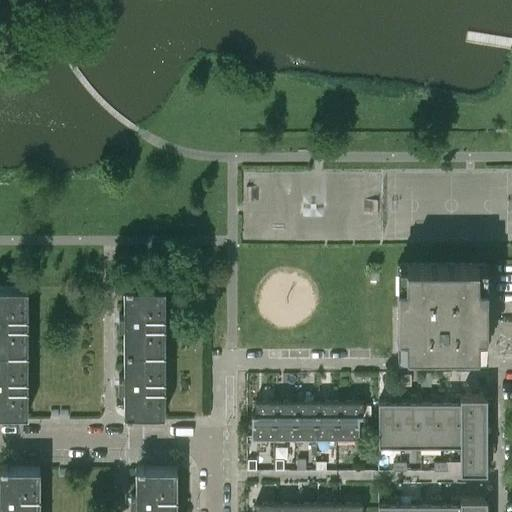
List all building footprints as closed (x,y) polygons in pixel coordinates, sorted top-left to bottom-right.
[(486,262),(396,262),(396,351),(479,350),(486,351),(486,262)] [(378,271),(370,271),(369,279),(377,279),(378,271)] [(119,312),(118,312),(118,325),(119,325),(119,324),(123,324),(123,350),(164,350),(164,286),(131,286),(131,285),(125,285),(125,286),(123,286),(123,313),(119,313),(119,312)] [(0,349),(26,350),(26,286),(0,286),(0,349)] [(26,350),(0,349),(0,413),(26,413),(26,350)] [(164,350),(123,350),(123,376),(119,376),(119,374),(118,374),(118,386),(118,388),(119,388),(119,387),(123,387),(123,413),(125,413),(125,415),(131,415),(131,413),(164,413),(164,350)] [(400,444),(400,400),(400,393),(389,393),(389,400),(377,400),(377,444),(400,444)] [(420,444),(420,400),(420,393),(409,393),(409,400),(400,400),(400,444),(420,444)] [(441,444),(441,400),(441,393),(430,393),(430,400),(420,400),(420,444),(441,444)] [(459,444),(459,420),(459,393),(450,393),(450,400),(441,400),(441,444),(459,444)] [(483,393),(459,393),(459,420),(483,420),(485,420),(486,411),(483,411),(483,393)] [(251,436),(272,436),(272,414),(276,414),(276,400),(255,400),(255,412),(251,412),(251,436)] [(297,400),(276,400),(276,414),(272,414),(272,436),(293,436),(293,414),(297,414),(297,400)] [(318,400),(297,400),(297,414),(293,414),(293,436),(314,436),(314,414),(318,414),(318,400)] [(339,400),(318,400),(318,414),(314,414),(314,436),(336,436),(336,414),(339,414),(339,400)] [(358,436),(358,414),(370,414),(370,404),(361,404),(361,400),(339,400),(339,414),(336,414),(336,436),(358,436)] [(483,436),(483,420),(459,420),(459,444),(459,445),(483,445),(486,445),(486,436),(483,436)] [(483,461),(483,445),(459,445),(459,469),(486,469),(486,461),(483,461)] [(283,457),(274,457),(275,467),(282,467),(283,457)] [(296,457),(296,466),(304,466),(304,457),(296,457)] [(247,458),(247,468),(255,467),(255,458),(247,458)] [(325,460),(315,460),(315,469),(325,469),(325,460)] [(0,511),(38,511),(39,467),(6,467),(6,465),(1,465),(1,466),(0,466),(0,511)] [(135,504),(134,511),(175,511),(176,467),(143,467),(143,465),(137,465),(137,467),(135,467),(135,493),(131,493),(131,492),(130,492),(130,504),(130,505),(131,505),(131,504),(135,504)] [(399,511),(400,502),(400,496),(389,496),(389,502),(377,502),(377,511),(399,511)] [(420,511),(420,502),(420,496),(409,496),(409,502),(400,502),(399,511),(420,511)] [(440,511),(441,502),(441,496),(430,496),(430,502),(420,502),(420,511),(440,511)] [(458,511),(459,496),(450,496),(450,502),(441,502),(440,511),(458,511)] [(482,511),(483,498),(483,496),(459,496),(458,511),(482,511)] [(275,511),(276,502),(255,502),(254,511),(275,511)] [(296,511),(297,502),(276,502),(275,511),(296,511)] [(317,511),(318,502),(297,502),(296,511),(317,511)] [(339,511),(339,502),(318,502),(317,511),(339,511)] [(361,511),(361,502),(339,502),(339,511),(361,511)]
